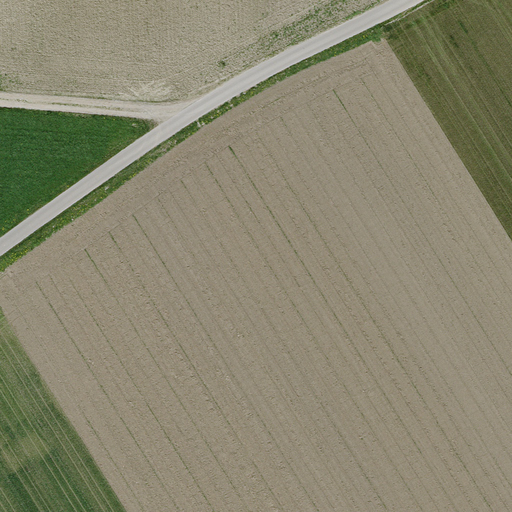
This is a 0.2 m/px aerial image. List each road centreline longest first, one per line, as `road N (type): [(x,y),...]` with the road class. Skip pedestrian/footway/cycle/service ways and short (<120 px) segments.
road 1 (residential): [(0,253),(188,114),(407,0)]
road 2 (track): [(0,102),(188,114)]
